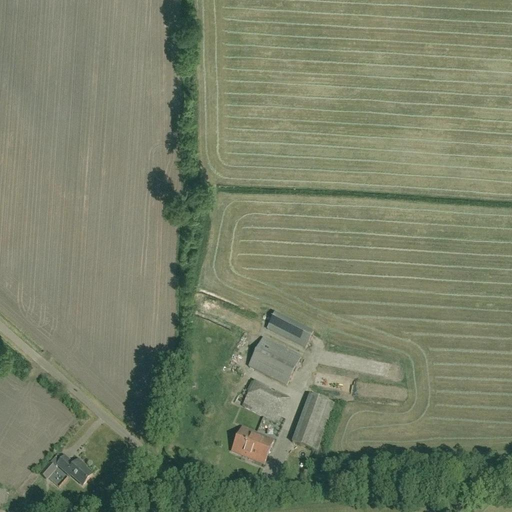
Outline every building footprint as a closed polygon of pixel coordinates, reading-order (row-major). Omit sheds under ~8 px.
[(267,330),(306,349),(313,333),(275,314),(267,330)] [(263,339),(249,367),(287,387),(301,358),(263,339)] [(337,392),(338,385),(332,384),(333,375),(320,374),(319,384),(329,385),(328,391),(337,392)] [(277,426),(291,400),(255,381),(241,408),(277,426)] [(334,405),(310,396),(292,444),(317,453),(334,405)] [(231,452),(248,459),(264,465),(274,441),(241,428),(231,452)] [(83,486),(92,475),(82,467),(83,466),(78,461),(74,466),(65,458),(57,466),(70,477),(71,476),(83,486)] [(57,470),(49,463),(40,474),(47,481),(57,470)]
